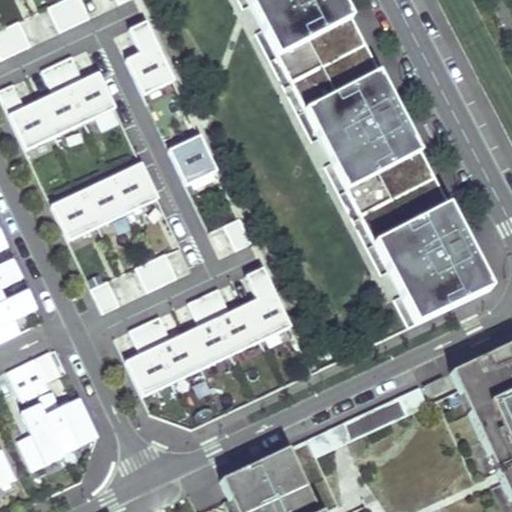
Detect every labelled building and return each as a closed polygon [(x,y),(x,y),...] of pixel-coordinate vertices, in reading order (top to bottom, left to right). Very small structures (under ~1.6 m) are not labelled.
[(78,0),(70,0),(47,11),(59,36),(89,21),(78,0)] [(245,0),(414,328),(490,292),(474,261),(473,260),(402,121),(401,120),(340,0),(245,0)] [(18,25),(0,33),(0,63),(30,49),(18,25)] [(145,25),(128,33),(139,56),(137,58),(125,63),(142,98),(173,84),(145,25)] [(12,88),(0,93),(0,103),(24,154),(114,112),(98,76),(94,78),(82,83),(71,60),(41,74),(52,98),(47,100),(29,109),(24,111),(12,88)] [(174,148),(167,151),(184,187),(215,172),(198,136),(174,148)] [(65,200),(50,207),(66,242),(156,200),(140,164),(116,175),(92,187),(65,200)] [(239,222),(223,229),(235,253),(250,246),(239,222)] [(0,343),(21,334),(14,319),(34,310),(24,288),(3,298),(0,290),(0,289),(20,280),(9,257),(0,261),(0,251),(5,249),(0,237),(0,343)] [(164,257),(135,271),(146,295),(176,281),(164,257)] [(135,357),(123,362),(140,398),(289,327),(261,269),(244,277),(255,300),(250,302),(232,311),(227,313),(216,290),(186,304),(197,327),(192,329),(172,339),(168,341),(157,318),(127,332),(138,355),(135,357)] [(107,284),(90,292),(101,317),(119,308),(107,284)] [(511,343),(449,374),(511,505),(511,343)] [(287,345),(270,354),(281,372),(297,364),(287,345)] [(32,360),(6,372),(21,402),(46,390),(32,360)] [(442,378),(422,387),(428,400),(448,390),(442,378)] [(332,428),(306,440),(314,458),(426,407),(418,388),(332,428)] [(15,441),(30,474),(64,459),(62,455),(95,440),(75,397),(43,412),(39,403),(17,413),(28,435),(15,441)] [(315,511),(286,450),(219,481),(185,497),(192,511),(315,511)] [(0,486),(13,481),(0,453),(0,486)]
